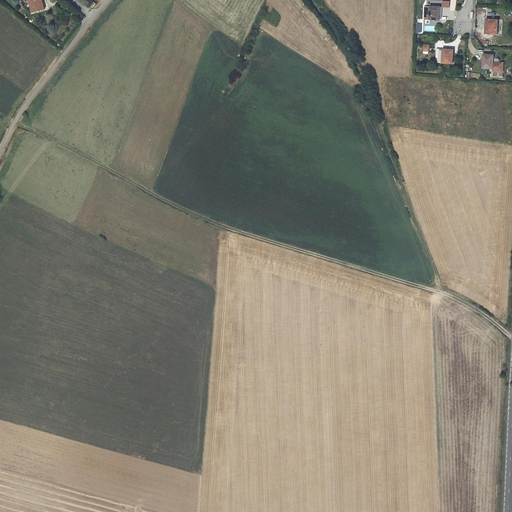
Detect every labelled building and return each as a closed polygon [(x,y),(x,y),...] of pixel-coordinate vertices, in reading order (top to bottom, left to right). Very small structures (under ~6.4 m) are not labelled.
[(42,0),(31,0),(33,6),(32,7),(33,13),(45,10),(42,0)] [(431,17),(441,18),(441,6),(426,5),(426,12),(431,12),(431,17)] [(488,23),(487,32),(499,33),(500,18),(487,17),(486,23),(488,23)] [(454,48),(437,48),(437,61),(454,62),(454,48)] [(494,56),(495,53),(485,53),(484,66),(494,67),(494,69),(504,70),(504,61),(499,60),(499,57),(494,56)]
